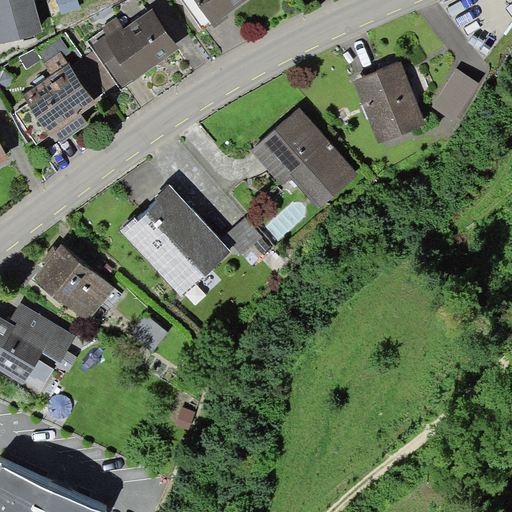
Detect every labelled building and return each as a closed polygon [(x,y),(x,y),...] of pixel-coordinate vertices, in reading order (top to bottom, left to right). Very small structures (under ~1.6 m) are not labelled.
[(34,0),(0,0),(0,43),(43,32),(34,0)] [(80,9),(77,0),(57,0),(62,14),(80,9)] [(194,0),(212,24),(226,14),(245,0),(194,0)] [(180,49),(152,9),(124,29),(117,17),(103,27),(104,29),(87,41),(93,51),(82,58),(105,91),(117,84),(122,90),(180,49)] [(229,18),(226,14),(212,24),(214,28),(229,18)] [(61,52),(65,57),(72,53),(60,36),(37,49),(46,62),(61,52)] [(65,57),(61,52),(46,62),(44,63),(52,75),(23,95),(29,103),(15,113),(37,144),(50,135),(55,142),(60,139),(62,143),(89,124),(81,114),(97,103),(94,99),(105,91),(82,58),(71,66),(65,57)] [(426,124),(401,62),(353,81),(379,144),(426,124)] [(478,82),(457,68),(432,106),(454,120),(478,82)] [(14,76),(4,71),(0,76),(0,82),(8,87),(14,76)] [(359,174),(300,107),(251,150),(283,186),(291,179),(318,209),(359,174)] [(0,164),(9,160),(0,141),(0,164)] [(170,185),(121,230),(182,297),(231,252),(229,250),(221,240),(170,185)] [(245,217),(221,240),(229,250),(234,245),(242,254),(262,235),(245,217)] [(61,244),(32,278),(86,323),(116,289),(61,244)] [(8,322),(0,316),(0,370),(23,384),(25,381),(38,359),(42,352),(57,361),(60,363),(67,351),(76,336),(20,303),(8,322)] [(146,314),(130,333),(153,351),(169,332),(146,314)] [(77,357),(67,351),(60,363),(57,361),(55,364),(69,373),(77,357)] [(54,369),(38,359),(25,381),(41,391),(54,369)] [(101,511),(1,465),(0,467),(0,511),(101,511)]
